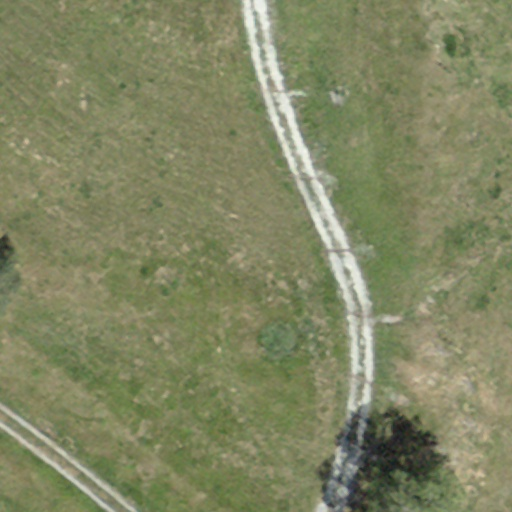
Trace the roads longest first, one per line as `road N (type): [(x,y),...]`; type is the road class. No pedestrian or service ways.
road 1 (track): [(331,511),(341,498),(359,360),(352,296),(258,51),(250,0)]
road 2 (track): [(0,419),(117,511)]
